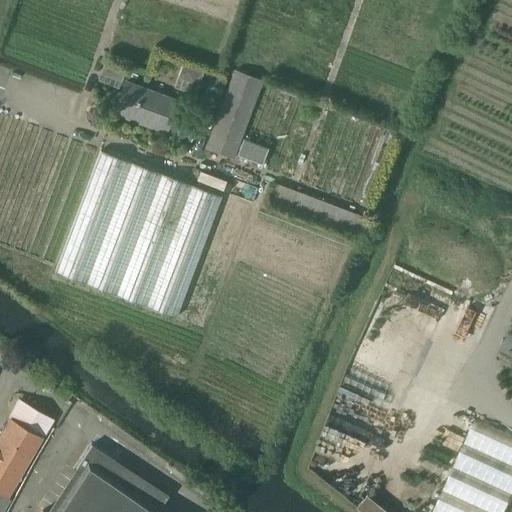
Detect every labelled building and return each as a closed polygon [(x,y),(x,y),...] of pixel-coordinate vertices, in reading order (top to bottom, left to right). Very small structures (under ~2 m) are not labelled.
[(106,61),(101,73),(122,81),(127,69),(106,61)] [(204,71),(183,63),(178,79),(198,86),(204,71)] [(234,159),(264,80),(234,69),(205,148),(234,159)] [(226,80),(212,75),(206,89),(220,94),(222,90),(223,90),(226,80)] [(180,102),(126,82),(114,113),(167,133),(180,102)] [(196,128),(173,119),(167,133),(190,142),(196,128)] [(268,148),(243,138),(236,155),(261,165),(268,148)] [(101,151),(73,225),(56,271),(176,316),(222,196),(101,151)] [(274,182),(266,202),(355,236),(363,216),(274,182)] [(9,418),(43,437),(54,418),(18,397),(7,416),(9,418)] [(0,433),(0,511),(2,511),(10,499),(8,498),(43,437),(9,418),(0,433)] [(511,433),(474,420),(461,455),(483,463),(479,475),(497,481),(500,476),(511,480),(511,433)] [(117,461),(91,444),(75,470),(82,475),(58,511),(45,511),(43,510),(42,511),(175,511),(110,469),(117,461)] [(364,511),(392,511),(368,493),(357,506),(364,511)]
